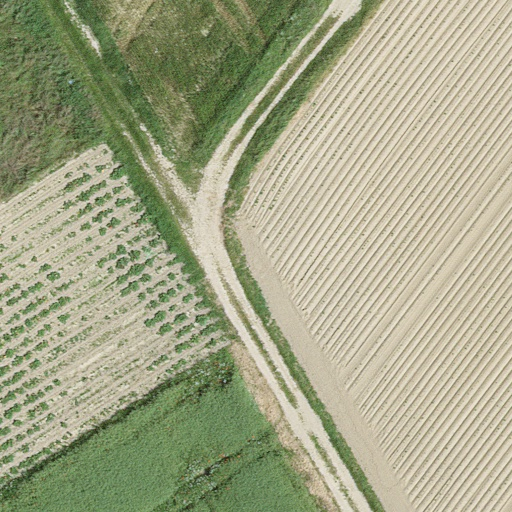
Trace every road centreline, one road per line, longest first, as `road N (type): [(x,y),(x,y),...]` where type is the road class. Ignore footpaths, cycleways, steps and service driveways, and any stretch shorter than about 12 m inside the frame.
road 1 (track): [(359,511),(63,0)]
road 2 (track): [(340,0),(242,126),(217,172),(208,214),(214,263)]
